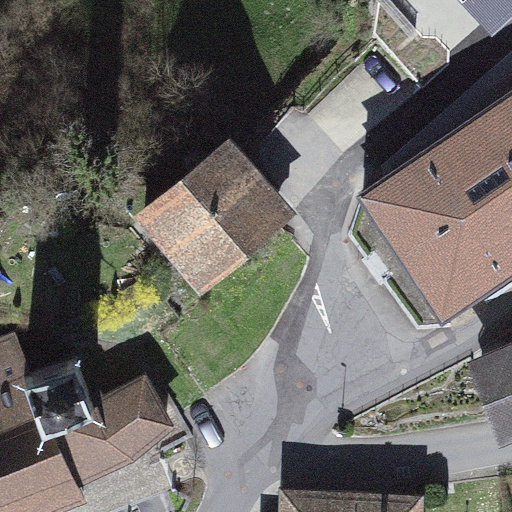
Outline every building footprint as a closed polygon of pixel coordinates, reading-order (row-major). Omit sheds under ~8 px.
[(511,105),(375,200),(456,316),(511,277),(511,105)] [(231,148),(155,221),(211,278),(286,204),(231,148)] [(511,338),(477,356),(511,427),(511,338)] [(0,511),(111,511),(122,508),(109,475),(171,450),(135,361),(73,387),(53,339),(0,360),(0,511)] [(452,511),(453,490),(306,487),(305,511),(452,511)]
